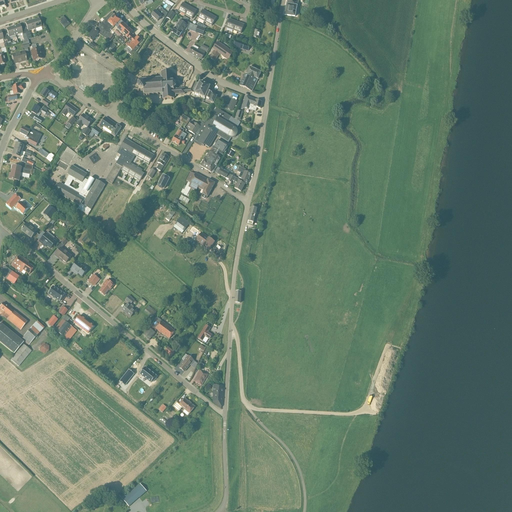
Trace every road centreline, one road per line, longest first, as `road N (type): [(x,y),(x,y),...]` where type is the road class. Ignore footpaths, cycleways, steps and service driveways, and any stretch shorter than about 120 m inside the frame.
road 1 (unclassified): [(224,415),(1,231)]
road 2 (unclassified): [(367,411),(247,405),(230,328)]
road 3 (tertiary): [(266,100),(211,77),(122,0)]
road 4 (residential): [(248,201),(109,114)]
road 5 (tertiary): [(230,328),(248,201)]
